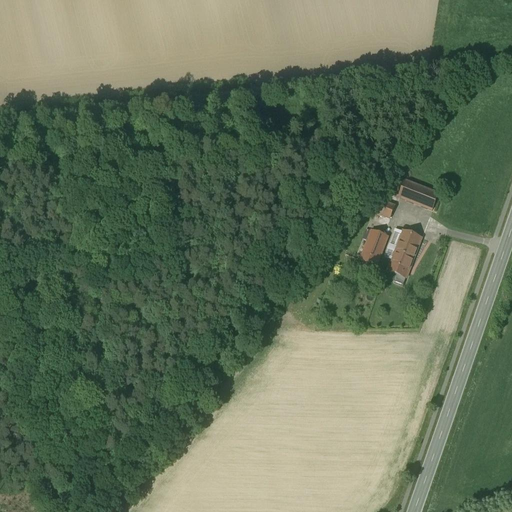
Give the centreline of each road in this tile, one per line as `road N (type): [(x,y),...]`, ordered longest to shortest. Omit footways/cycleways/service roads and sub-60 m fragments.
road 1 (track): [(0,121),(511,61)]
road 2 (tertiary): [(414,511),(511,226)]
